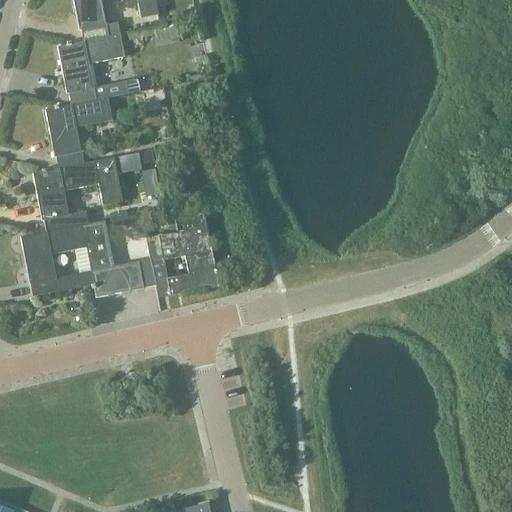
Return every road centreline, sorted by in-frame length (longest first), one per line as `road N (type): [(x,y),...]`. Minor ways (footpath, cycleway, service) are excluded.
road 1 (residential): [(192,326),(431,266),(469,249),(511,212)]
road 2 (residential): [(0,367),(192,326)]
road 3 (residential): [(238,511),(192,326)]
